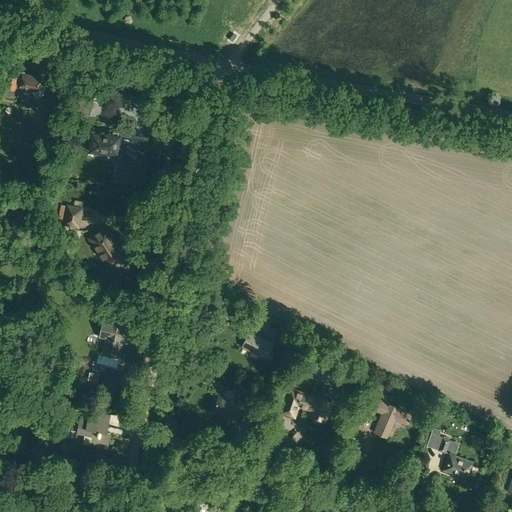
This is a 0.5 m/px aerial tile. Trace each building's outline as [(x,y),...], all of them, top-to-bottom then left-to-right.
[(33,92),(37,98),(43,95),(45,85),(39,84),(41,78),(24,74),(23,77),(18,75),(19,71),(10,69),(5,87),(4,95),(10,96),(17,92),(21,89),(22,87),(34,90),(33,92)] [(75,90),(70,109),(90,114),(94,95),(75,90)] [(41,108),(47,112),(51,106),(44,103),(41,108)] [(53,140),(59,141),(62,125),(55,125),(55,129),(54,129),(52,129),(51,130),(50,131),(49,132),(50,134),(51,135),(54,136),(53,140)] [(120,182),(144,184),(147,154),(135,153),(136,145),(128,144),(128,139),(120,139),(121,134),(91,131),(91,135),(85,134),(84,142),(90,143),(89,151),(119,154),(120,148),(123,148),(120,182)] [(62,224),(79,228),(84,207),(67,204),(62,224)] [(107,264),(125,268),(129,249),(116,246),(114,243),(116,241),(106,227),(90,238),(107,264)] [(1,252),(18,267),(24,260),(7,245),(1,252)] [(103,353),(119,357),(124,337),(129,338),(131,325),(126,324),(128,318),(111,314),(110,320),(104,319),(101,334),(100,337),(106,338),(103,353)] [(242,346),(271,360),(275,351),(270,349),(273,343),(249,331),(242,346)] [(276,345),(286,349),(291,338),(281,333),(276,345)] [(322,378),(318,386),(332,392),(336,384),(322,378)] [(104,381),(96,379),(95,386),(103,387),(104,381)] [(364,388),(374,392),(377,384),(368,380),(364,388)] [(316,422),(317,423),(319,423),(321,422),(322,420),(325,421),(332,402),(317,397),(317,398),(290,389),(282,412),(294,416),(298,405),(313,410),(311,416),(314,417),(314,419),(314,421),(316,422)] [(213,412),(238,420),(242,409),(251,412),(256,398),(246,395),(243,403),(233,399),(234,396),(234,395),(234,394),(233,393),(233,392),(232,391),(231,390),(230,390),(228,390),(227,390),(226,391),(225,392),(224,394),(223,395),(216,393),(213,402),(216,403),(213,412)] [(375,432),(387,437),(395,418),(408,423),(411,414),(400,409),(401,408),(389,403),(389,404),(380,401),(376,410),(385,414),(381,423),(379,423),(375,432)] [(353,417),(364,422),(370,409),(359,403),(353,417)] [(84,443),(108,448),(111,433),(107,432),(111,414),(100,412),(99,415),(89,413),(88,419),(80,417),(77,433),(85,434),(84,443)] [(433,428),(431,435),(439,438),(441,431),(433,428)] [(83,455),(82,439),(66,439),(67,455),(83,455)] [(438,450),(446,453),(450,442),(442,439),(438,450)] [(444,470),(468,478),(474,462),(456,456),(456,454),(451,452),(444,470)] [(226,511),(223,511),(225,505),(220,503),(218,511),(219,511),(226,511)]
